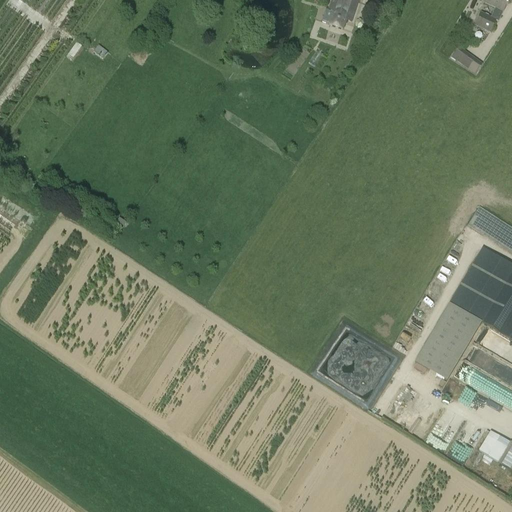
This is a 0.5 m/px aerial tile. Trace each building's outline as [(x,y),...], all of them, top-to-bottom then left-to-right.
[(332,0),(328,12),(333,14),(329,26),(342,31),(345,21),(351,23),(358,0),(332,0)] [(499,22),(503,13),(508,0),(485,0),(484,4),(494,9),(491,18),(480,13),(474,27),(490,34),(496,20),(499,22)] [(107,54),(98,46),(93,53),(103,60),(107,54)] [(451,57),(468,69),(475,59),(457,47),(451,57)] [(316,51),(311,63),(317,65),(322,53),(316,51)] [(511,266),(482,249),(414,364),(447,383),(481,323),(511,342),(511,266)] [(511,441),(491,432),(481,453),(511,467),(511,441)]
